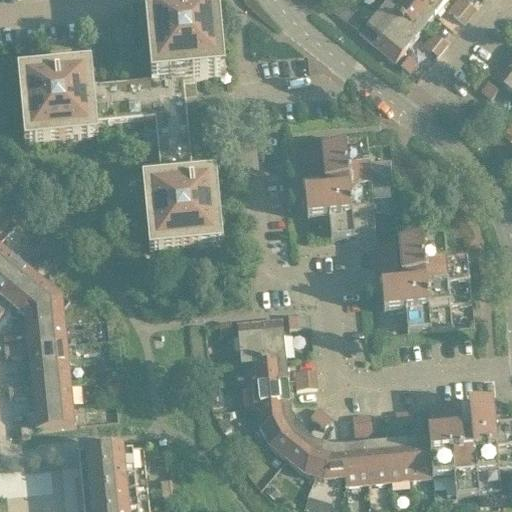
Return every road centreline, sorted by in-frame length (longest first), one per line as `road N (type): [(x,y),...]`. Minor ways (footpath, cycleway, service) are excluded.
road 1 (residential): [(511,367),(335,384),(326,279),(260,284),(244,96)]
road 2 (residential): [(511,245),(478,176),(407,116)]
road 3 (residential): [(511,8),(494,10),(407,116)]
